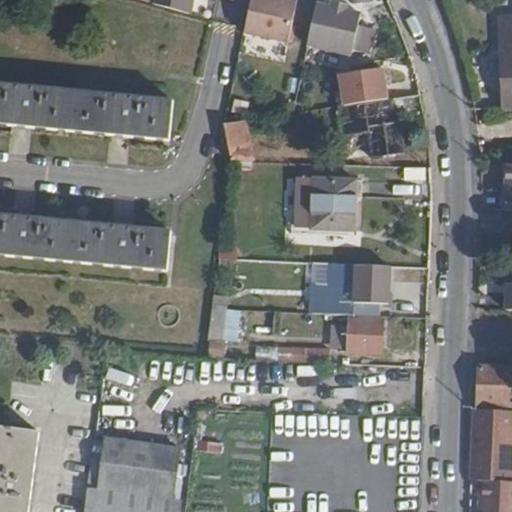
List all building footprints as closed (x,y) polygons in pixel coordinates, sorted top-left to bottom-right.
[(186,18),(189,0),(152,0),(151,6),(186,18)] [(286,50),(295,5),(267,0),(266,0),(250,0),(242,40),(286,50)] [(365,59),(370,34),(355,31),(357,18),(315,10),(306,51),(348,60),(349,55),(365,59)] [(511,25),(497,25),(501,117),(511,117),(511,25)] [(383,71),(334,75),(337,109),(385,105),(383,71)] [(0,128),(166,148),(171,104),(0,85),(0,128)] [(403,161),(397,128),(394,129),(390,105),(335,113),(340,142),(365,138),(369,164),(403,161)] [(254,167),(245,126),(223,129),(230,166),(254,167)] [(348,236),(349,204),(354,204),(354,186),(302,184),(301,206),(305,207),(303,232),(348,236)] [(0,257),(164,276),(169,234),(125,229),(126,221),(111,219),(111,227),(25,218),(26,210),(11,209),(10,217),(0,215),(0,257)] [(511,315),(511,265),(504,266),(503,315),(511,315)] [(385,308),(387,272),(355,271),(353,307),(331,306),(330,320),(376,321),(377,308),(385,308)] [(373,356),(374,341),(381,341),(382,327),(344,325),(344,340),(337,340),(336,359),(360,360),(360,356),(373,356)] [(327,363),(328,349),(276,348),(275,361),(327,363)] [(511,410),(511,375),(477,374),(475,410),(511,410)] [(510,459),(511,425),(511,416),(472,415),(470,457),(510,459)] [(26,511),(35,439),(0,431),(0,511),(26,511)] [(171,504),(178,454),(104,444),(97,494),(171,504)] [(511,511),(511,485),(479,485),(478,511),(511,511)] [(142,511),(143,505),(83,496),(81,511),(142,511)]
